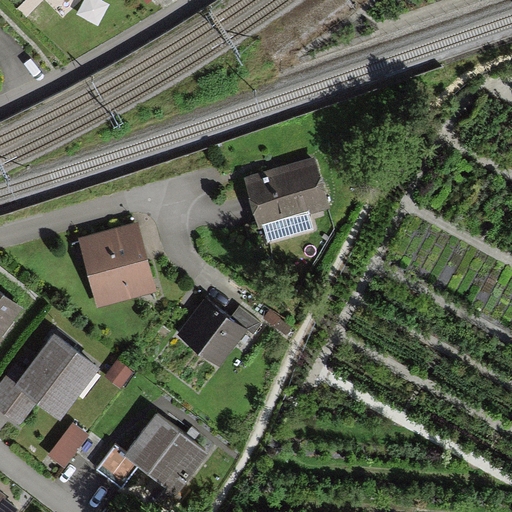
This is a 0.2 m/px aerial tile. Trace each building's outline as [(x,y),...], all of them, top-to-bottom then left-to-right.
[(316,157),(244,177),(259,229),(264,228),(263,224),(309,210),(311,215),(331,209),(316,157)] [(311,215),(309,210),(263,224),(264,228),(268,242),(314,229),(311,215)] [(137,221),(79,237),(98,307),(156,291),(137,221)] [(0,338),(24,308),(0,289),(0,338)] [(217,306),(206,298),(178,335),(220,367),(248,330),(231,318),(217,306)] [(240,307),(231,318),(248,330),(254,335),(262,324),(240,307)] [(100,370),(54,334),(17,384),(14,386),(36,403),(60,421),(100,370)] [(134,371),(119,359),(105,376),(121,388),(134,371)] [(14,386),(17,384),(6,376),(0,383),(0,410),(19,425),(36,403),(14,386)] [(126,454),(124,456),(138,467),(177,496),(209,455),(193,442),(188,438),(184,436),(157,414),(126,454)] [(89,435),(73,422),(48,455),(65,468),(89,435)] [(192,426),(184,436),(188,438),(193,442),(200,433),(192,426)] [(124,456),(126,454),(116,445),(97,470),(123,489),(138,467),(124,456)] [(0,511),(16,511),(19,510),(5,499),(7,496),(0,491),(0,511)]
